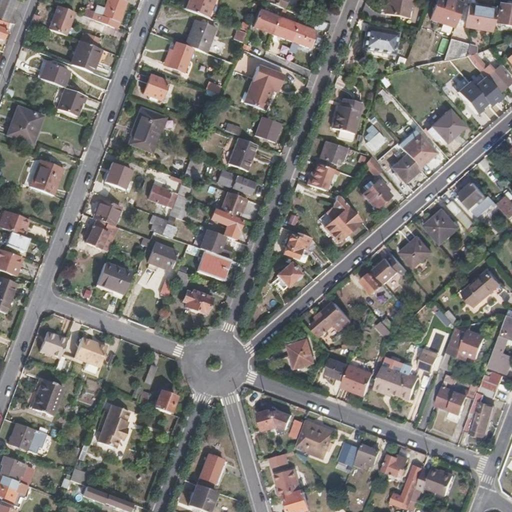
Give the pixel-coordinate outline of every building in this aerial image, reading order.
[(0,16),(11,20),(17,1),(14,0),(3,0),(0,10),(0,16)] [(119,24),(127,3),(118,0),(108,0),(101,17),(85,11),(83,17),(107,26),(108,20),(119,24)] [(207,21),(213,0),(189,0),(185,12),(207,21)] [(286,4),(276,0),(265,0),(265,1),(265,2),(284,10),(286,4)] [(303,11),(307,0),(300,0),(297,9),(303,11)] [(413,20),(415,0),(387,0),(385,15),(413,20)] [(456,32),(464,7),(443,0),(442,0),(439,10),(437,9),(431,23),(456,32)] [(16,24),(24,3),(17,1),(11,20),(9,23),(10,23),(15,24),(16,24)] [(511,8),(500,6),(498,18),(495,18),(494,25),(511,28),(511,8)] [(66,37),(75,14),(57,7),(48,31),(66,37)] [(494,25),(495,18),(496,12),(469,7),(465,28),(492,33),(494,25)] [(319,21),(323,12),(316,9),(312,18),(319,21)] [(315,31),(293,23),(293,20),(286,18),(284,20),(272,16),(273,13),(266,11),(266,14),(260,12),(254,29),(310,49),(315,31)] [(0,37),(4,39),(10,23),(9,23),(0,20),(0,37)] [(205,56),(215,30),(195,22),(184,48),(193,51),(205,56)] [(394,57),(398,36),(366,29),(362,52),(394,57)] [(80,43),(96,49),(100,39),(84,33),(80,43)] [(468,58),(472,47),(454,40),(447,63),(468,58)] [(91,73),(100,50),(96,49),(80,43),(80,42),(70,66),(91,73)] [(184,75),(193,51),(184,48),(175,45),(166,68),(184,75)] [(492,75),(476,55),(468,58),(483,76),(487,80),(488,78),(492,75)] [(62,88),(68,71),(48,64),(41,80),(62,88)] [(265,112),(274,91),(275,86),(281,89),(285,78),(259,67),(244,103),(265,112)] [(506,85),(511,80),(501,67),(492,75),(488,78),(502,94),(509,88),(506,85)] [(161,101),(167,83),(150,76),(143,94),(161,101)] [(494,100),(496,102),(502,97),(487,80),(483,76),(472,85),(467,79),(456,90),(467,103),(476,115),(483,110),(481,108),(487,103),(488,105),(494,100)] [(76,118),(81,104),(83,105),(86,97),(64,89),(56,110),(76,118)] [(354,133),(362,103),(348,100),(347,108),(342,107),(338,106),(332,128),(354,133)] [(485,113),(490,109),(494,100),(488,105),(487,103),(481,108),(483,110),(485,113)] [(33,147),(43,120),(18,110),(7,137),(33,147)] [(151,154),(161,128),(159,128),(162,118),(141,110),(133,131),(135,131),(133,136),(132,135),(128,145),(151,154)] [(447,144),(466,129),(451,111),(433,127),(447,144)] [(275,143),(282,125),(261,118),(254,136),(275,143)] [(241,137),(243,130),(227,124),(225,131),(241,137)] [(373,150),(385,139),(375,127),(370,131),(374,136),(366,142),(373,150)] [(419,168),(436,154),(420,136),(403,150),(408,155),(419,168)] [(248,172),(257,146),(238,139),(229,164),(248,172)] [(342,161),(347,148),(325,141),(318,159),(333,164),(335,158),(342,161)] [(406,185),(421,171),(419,168),(408,155),(392,169),(406,185)] [(380,167),(371,157),(366,164),(373,173),(380,167)] [(197,182),(204,163),(191,158),(183,177),(197,182)] [(54,197),(64,171),(39,162),(30,188),(54,197)] [(134,172),(111,163),(103,182),(126,191),(134,172)] [(325,191),(332,174),(335,174),(335,171),(317,165),(315,171),(312,178),(310,177),(307,184),(325,191)] [(251,196),(255,185),(246,182),(246,180),(224,171),(219,183),(232,188),(251,196)] [(374,210),(390,197),(385,192),(388,189),(379,179),(361,196),(374,210)] [(492,204),(474,183),(459,196),(477,217),(482,212),(492,204)] [(174,204),(177,195),(154,185),(148,200),(172,209),(174,204)] [(186,199),(190,189),(180,186),(177,195),(182,197),(186,199)] [(245,208),(247,201),(227,193),(220,211),(238,218),(239,213),(241,207),(245,208)] [(179,206),(182,197),(177,195),(174,204),(179,206)] [(337,243),(361,222),(340,196),(336,195),(333,206),(340,215),(324,228),(337,243)] [(511,219),(511,217),(511,202),(506,196),(498,203),(511,219)] [(114,225),(120,209),(100,201),(93,217),(114,225)] [(475,225),(454,201),(448,206),(469,230),(475,225)] [(499,211),(492,204),(482,212),(489,220),(499,211)] [(235,240),(242,221),(215,211),(212,219),(226,224),(224,228),(221,235),(226,237),(235,240)] [(441,244),(458,229),(443,211),(425,226),(441,244)] [(26,239),(33,221),(8,212),(1,230),(26,239)] [(166,224),(167,220),(155,215),(149,230),(152,231),(162,235),(166,224)] [(107,254),(116,228),(96,220),(86,244),(107,254)] [(166,224),(162,235),(172,238),(176,228),(166,224)] [(227,259),(231,248),(222,245),(226,237),(221,235),(205,229),(198,248),(205,251),(227,259)] [(133,242),(135,235),(127,232),(125,239),(133,242)] [(23,253),(27,241),(10,234),(5,246),(23,253)] [(302,253),(313,242),(310,240),(296,234),(295,238),(287,234),(282,247),(285,248),(283,254),(298,259),(300,253),(302,253)] [(146,247),(149,240),(135,235),(133,242),(146,247)] [(413,269),(432,254),(418,238),(400,253),(413,269)] [(169,271),(176,252),(154,244),(147,263),(157,267),(169,271)] [(221,279),(227,259),(205,251),(197,270),(221,279)] [(18,268),(22,259),(3,252),(0,259),(0,271),(10,275),(14,267),(18,268)] [(385,285),(404,268),(393,255),(374,271),(385,285)] [(284,290),(301,275),(296,270),(300,266),(296,262),(292,266),(290,263),(277,274),(279,277),(271,284),(273,286),(277,283),(284,290)] [(122,294),(129,273),(103,263),(95,284),(122,294)] [(156,272),(157,267),(147,263),(145,268),(156,272)] [(15,277),(18,268),(14,267),(10,275),(15,277)] [(185,288),(189,275),(178,271),(175,278),(173,284),(185,288)] [(500,286),(488,271),(462,292),(475,308),(500,286)] [(371,293),(381,284),(370,272),(360,280),(371,293)] [(168,297),(173,284),(175,278),(167,275),(160,294),(168,297)] [(0,313),(5,315),(16,285),(0,278),(0,313)] [(205,314),(211,298),(191,291),(190,294),(185,292),(182,302),(186,303),(184,307),(204,314),(205,314)] [(348,319),(333,302),(322,312),(324,314),(311,327),(317,334),(331,322),(337,329),(348,319)] [(511,311),(510,311),(507,319),(502,332),(511,335),(511,338),(511,340),(511,339),(511,311)] [(388,333),(380,323),(376,327),(385,337),(388,333)] [(63,349),(67,339),(47,331),(39,352),(59,360),(60,357),(63,349)] [(476,360),(484,338),(468,331),(459,353),(476,360)] [(511,365),(501,360),(509,339),(511,340),(511,338),(511,335),(502,332),(501,332),(494,351),(488,368),(507,375),(511,365)] [(99,368),(107,347),(82,338),(74,359),(86,363),(98,367),(99,368)] [(317,367),(310,342),(289,348),(296,373),(317,367)] [(439,354),(424,348),(423,352),(437,357),(439,354)] [(432,371),(437,357),(423,352),(417,366),(432,371)] [(349,366),(330,359),(324,373),(344,381),(348,370),(349,366)] [(98,367),(86,363),(83,370),(95,374),(98,367)] [(150,385),(156,368),(149,366),(143,382),(150,385)] [(410,400),(418,378),(409,375),(409,377),(383,366),(374,390),(384,394),(385,391),(392,393),(410,400)] [(349,386),(354,372),(348,370),(344,381),(343,384),(349,386)] [(498,397),(502,387),(506,376),(493,371),(491,376),(485,374),(480,388),(479,392),(486,394),(498,398),(498,399),(498,397)] [(365,389),(366,385),(363,383),(365,377),(354,372),(349,386),(359,390),(358,393),(365,396),(367,389),(365,389)] [(454,384),(456,379),(446,375),(444,380),(454,384)] [(51,416),(61,387),(41,380),(30,408),(51,416)] [(460,414),(467,397),(475,400),(479,392),(480,388),(471,385),(469,390),(462,388),(461,393),(442,386),(435,405),(460,414)] [(170,414),(176,397),(161,392),(155,409),(170,414)] [(485,439),(491,423),(491,422),(496,407),(484,402),(486,394),(479,392),(475,400),(463,432),(485,439)] [(145,405),(148,399),(138,395),(136,401),(145,405)] [(124,429),(126,423),(130,413),(112,406),(103,429),(123,437),(126,429),(124,429)] [(287,430),(292,417),(276,411),(275,411),(274,412),(272,412),(271,410),(256,414),(259,423),(261,423),(263,431),(278,427),(287,430)] [(297,439),(303,422),(295,420),(290,436),(297,439)] [(326,459),(336,430),(307,420),(296,448),(326,459)] [(41,449),(46,435),(15,423),(8,443),(27,450),(36,453),(38,448),(41,449)] [(116,450),(119,440),(122,441),(123,437),(103,429),(98,443),(116,450)] [(354,467),(358,456),(361,449),(345,444),(338,461),(354,467)] [(373,467),(379,452),(363,444),(361,449),(358,456),(366,459),(365,462),(369,463),(368,465),(373,467)] [(83,461),(87,450),(82,448),(78,459),(83,461)] [(405,469),(409,459),(390,451),(382,471),(399,477),(403,468),(405,469)] [(217,483),(225,460),(208,453),(199,476),(217,483)] [(273,469),(289,464),(287,454),(270,459),(273,469)] [(22,476),(26,466),(17,463),(2,457),(1,464),(0,464),(0,476),(16,482),(19,475),(22,476)] [(408,511),(411,501),(416,489),(417,487),(423,470),(424,469),(424,468),(414,465),(402,495),(395,493),(390,504),(408,511)] [(301,490),(295,468),(274,474),(277,481),(279,481),(280,487),(276,488),(278,496),(301,490)] [(84,486),(89,474),(74,469),(72,474),(70,481),(74,482),(84,486)] [(446,496),(453,477),(432,469),(431,472),(424,469),(423,470),(417,487),(416,489),(423,491),(425,489),(446,496)] [(23,496),(27,486),(16,482),(0,476),(0,497),(12,503),(15,493),(23,496)] [(68,501),(74,482),(70,481),(62,499),(68,501)] [(207,511),(208,511),(216,492),(197,484),(189,505),(207,511)] [(126,511),(128,511),(132,504),(82,486),(79,494),(126,511)] [(418,504),(423,491),(416,489),(411,501),(418,504)] [(301,511),(310,510),(305,491),(285,496),(286,499),(284,500),(283,501),(286,511),(301,511)] [(354,511),(358,498),(349,494),(346,504),(349,505),(347,509),(354,511)]
